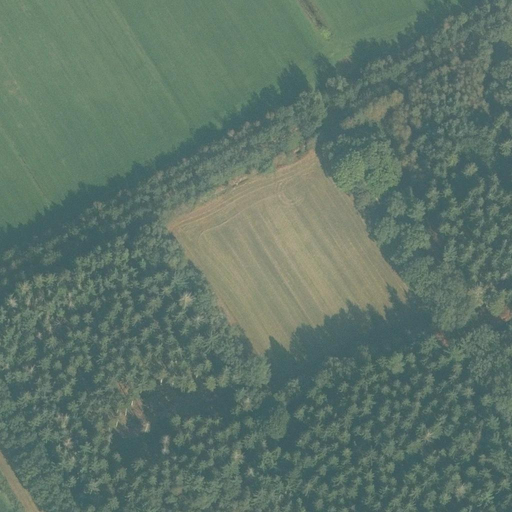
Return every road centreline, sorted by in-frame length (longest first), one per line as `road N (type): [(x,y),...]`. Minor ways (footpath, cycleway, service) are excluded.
road 1 (track): [(0,285),(511,22)]
road 2 (track): [(312,89),(511,411)]
road 3 (track): [(467,0),(378,46),(348,45),(326,57)]
